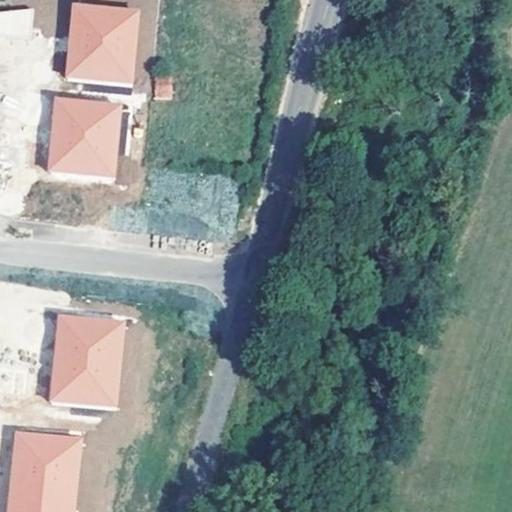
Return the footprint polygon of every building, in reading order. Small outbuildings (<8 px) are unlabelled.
[(137,26),(72,19),(67,90),(130,96),(137,26)] [(31,22),(0,25),(0,47),(30,50),(31,22)] [(171,99),(171,78),(153,78),(154,99),(171,99)] [(119,119),(56,113),(49,184),(114,189),(119,119)] [(124,336),(60,330),(52,414),(116,420),(124,336)] [(27,381),(0,378),(0,400),(24,403),(27,381)] [(73,511),(79,455),(16,448),(9,511),(73,511)]
